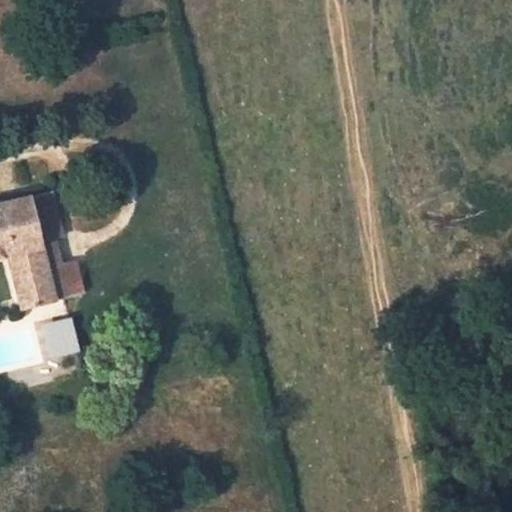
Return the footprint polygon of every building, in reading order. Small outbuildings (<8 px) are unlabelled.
[(49,193),(28,198),(38,239),(58,234),(49,193)] [(0,255),(6,254),(40,246),(38,239),(28,198),(0,205),(0,255)] [(6,254),(15,290),(48,281),(46,271),(40,246),(6,254)] [(81,292),(75,263),(46,271),(48,281),(52,299),(81,292)] [(48,281),(15,290),(19,307),(52,299),(48,281)] [(46,362),(79,353),(69,316),(35,325),(46,362)]
